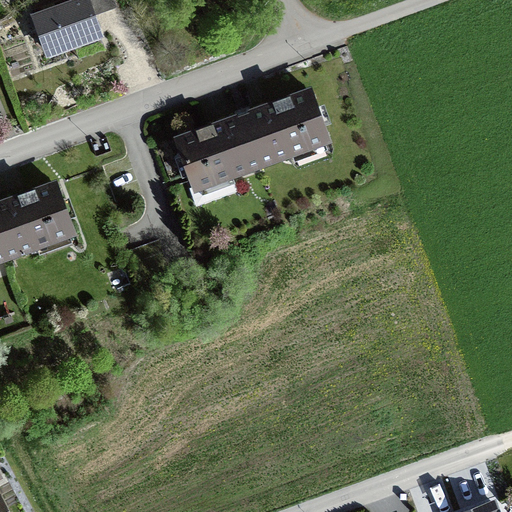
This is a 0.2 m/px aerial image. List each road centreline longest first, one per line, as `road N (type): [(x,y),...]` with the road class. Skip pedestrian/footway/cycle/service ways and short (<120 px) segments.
road 1 (residential): [(298,46),(0,154)]
road 2 (residential): [(504,443),(318,511)]
road 3 (residential): [(428,0),(298,46)]
